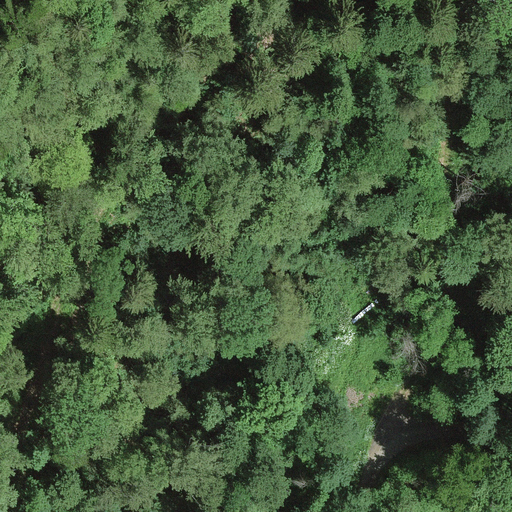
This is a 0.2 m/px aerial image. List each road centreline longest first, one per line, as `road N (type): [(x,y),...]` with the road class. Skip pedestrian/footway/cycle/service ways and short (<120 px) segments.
road 1 (track): [(31,511),(47,450),(45,360),(57,299),(99,212),(188,109),(242,0)]
road 2 (track): [(466,0),(432,224),(444,291),(440,347),(390,428)]
road 3 (track): [(511,438),(390,428),(356,511)]
road 4 (track): [(45,360),(0,474)]
